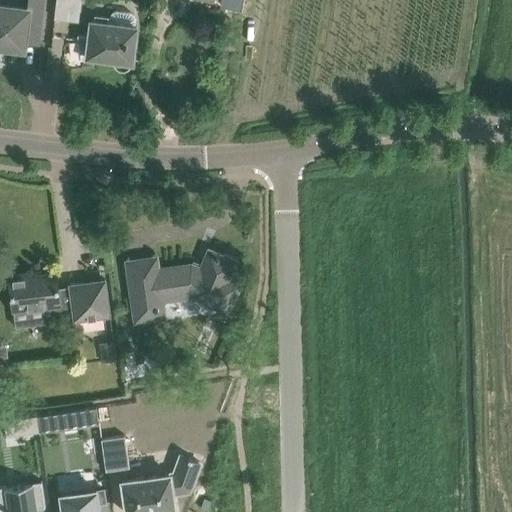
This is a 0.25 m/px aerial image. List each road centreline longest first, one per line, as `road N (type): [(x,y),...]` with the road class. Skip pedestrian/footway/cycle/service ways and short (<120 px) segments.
road 1 (residential): [(294,511),(283,152)]
road 2 (tertiary): [(283,152),(150,159),(0,142)]
road 3 (tertiary): [(511,131),(407,129),(283,152)]
